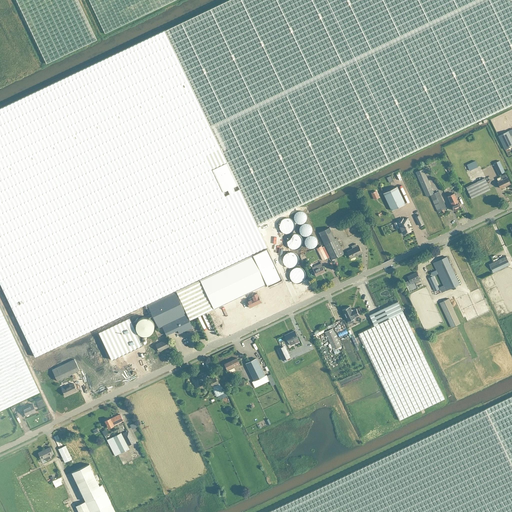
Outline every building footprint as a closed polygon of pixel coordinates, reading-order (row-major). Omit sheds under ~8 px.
[(77,0),(16,0),(46,64),(97,40),(77,0)] [(88,0),(105,34),(169,4),(176,0),(88,0)] [(511,0),(228,0),(165,31),(257,226),(511,104),(511,0)] [(160,38),(10,108),(111,322),(134,311),(138,318),(150,312),(158,328),(162,326),(166,335),(177,330),(179,334),(192,327),(189,321),(175,291),(134,205),(225,162),(226,161),(200,106),(194,110),(160,38)] [(57,381),(79,371),(86,384),(90,382),(90,383),(127,365),(72,249),(74,248),(9,110),(0,113),(0,285),(46,382),(52,378),(55,384),(58,383),(57,381)] [(511,138),(508,131),(498,136),(505,149),(511,145),(511,138)] [(478,167),(475,161),(455,170),(458,176),(478,167)] [(493,164),(499,175),(504,172),(499,161),(493,164)] [(175,291),(189,321),(195,318),(217,307),(222,318),(240,309),(235,299),(242,296),(279,278),(230,173),(225,162),(134,205),(175,291)] [(416,172),(418,178),(426,197),(430,195),(437,212),(446,208),(439,191),(434,193),(425,174),(429,172),(427,167),(423,169),(416,172)] [(510,184),(505,174),(500,177),(501,180),(498,182),(501,188),(510,184)] [(471,199),(490,190),(485,178),(466,187),(471,199)] [(405,204),(398,188),(397,187),(383,193),(384,195),(391,211),(405,204)] [(451,206),(454,211),(461,207),(459,202),(458,202),(454,193),(448,196),(452,205),(451,206)] [(420,221),(414,210),(410,212),(415,223),(420,221)] [(403,234),(410,231),(409,227),(410,227),(408,223),(409,223),(407,218),(403,220),(402,219),(394,223),(397,230),(400,228),(403,234)] [(319,232),(320,236),(331,231),(329,227),(319,232)] [(335,239),(324,244),(332,260),(344,254),(336,238),(335,239)] [(356,244),(351,246),(353,248),(347,251),(351,259),(362,253),(358,246),(357,246),(356,244)] [(322,260),(327,258),(321,247),(317,249),(322,260)] [(496,271),(494,268),(500,265),(508,262),(506,256),(498,260),(489,264),(491,270),(493,273),(496,271)] [(447,257),(433,263),(444,285),(446,291),(459,284),(447,257)] [(312,268),(313,270),(313,271),(315,275),(316,276),(325,272),(322,266),(320,263),(312,268)] [(415,284),(421,281),(420,278),(417,272),(407,277),(410,283),(414,281),(415,284)] [(438,289),(433,276),(429,278),(434,291),(438,289)] [(252,296),(253,298),(246,301),(249,308),(261,302),(257,294),(252,296)] [(460,324),(454,310),(448,299),(439,303),(451,328),(460,324)] [(398,301),(369,315),(374,326),(358,334),(399,421),(444,399),(398,301)] [(0,408),(40,390),(0,306),(0,408)] [(359,315),(356,309),(355,309),(356,309),(353,310),(352,310),(352,311),(351,310),(349,307),(350,307),(350,306),(342,310),(344,314),(343,314),(345,319),(346,318),(348,321),(347,321),(347,322),(355,318),(354,317),(358,315),(359,315)] [(337,351),(336,349),(341,347),(332,329),(325,332),(334,352),(337,351)] [(294,331),(285,335),(288,342),(290,346),(295,343),(293,340),(298,338),(294,331)] [(169,346),(165,339),(162,340),(163,342),(156,345),(159,351),(169,346)] [(284,346),(281,348),(277,350),(282,360),(290,357),(286,349),(284,346)] [(236,358),(231,361),(224,364),(227,370),(227,369),(228,371),(234,368),(234,367),(240,365),(236,358)] [(246,364),(254,381),(265,376),(256,359),(246,364)] [(206,372),(196,377),(192,378),(196,387),(197,387),(196,387),(202,384),(202,385),(202,384),(201,382),(209,379),(206,372)] [(212,387),(218,384),(215,377),(209,380),(212,387)] [(65,396),(77,391),(73,384),(62,389),(65,396)] [(511,396),(485,409),(511,465),(511,396)] [(34,405),(32,402),(22,407),(26,414),(31,411),(32,412),(36,410),(34,405)] [(511,511),(511,465),(485,409),(268,511),(511,511)] [(113,425),(123,421),(120,414),(110,419),(105,421),(108,428),(113,426),(113,425)] [(107,440),(115,456),(121,453),(129,449),(121,433),(107,440)] [(131,436),(125,438),(128,445),(129,445),(134,443),(134,442),(131,436)] [(58,449),(63,458),(65,462),(72,459),(70,455),(65,446),(58,449)] [(41,460),(46,457),(47,459),(50,458),(49,456),(53,454),(50,447),(38,453),(41,460)] [(122,470),(126,468),(121,457),(114,460),(116,464),(118,463),(122,470)] [(105,492),(101,485),(100,485),(99,484),(89,464),(72,472),(86,501),(105,492)] [(55,482),(56,486),(61,484),(58,477),(52,480),(53,483),(55,482)] [(114,511),(107,495),(105,492),(86,501),(85,501),(75,506),(77,511),(114,511)]
